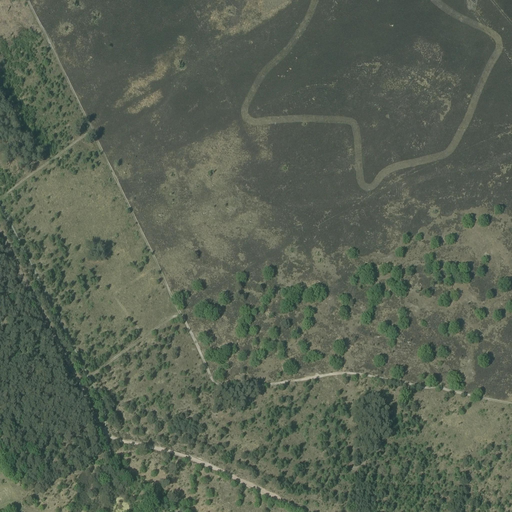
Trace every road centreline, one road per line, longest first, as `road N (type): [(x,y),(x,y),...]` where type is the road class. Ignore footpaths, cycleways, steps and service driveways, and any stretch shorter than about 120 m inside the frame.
road 1 (track): [(306,511),(204,464),(106,433)]
road 2 (track): [(4,244),(106,433)]
road 3 (track): [(0,511),(100,428)]
